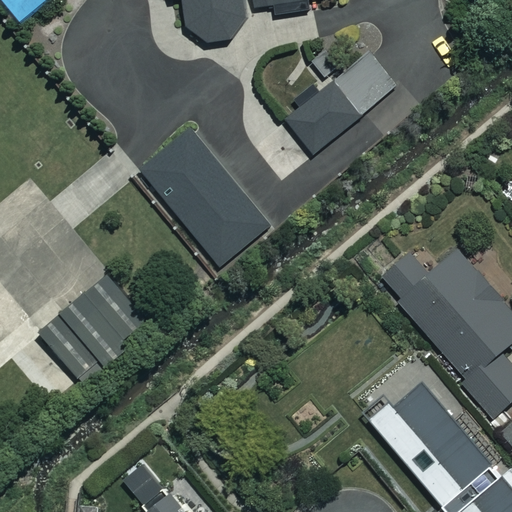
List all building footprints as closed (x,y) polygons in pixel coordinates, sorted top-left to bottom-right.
[(170,0),(171,1),(176,0),(183,0),(187,26),(206,41),(230,38),(246,19),(243,0),(251,0),(253,8),(276,5),(277,14),(306,10),(305,1),(314,0),(320,0),(322,8),(350,4),(349,0),(170,0)] [(326,44),(308,58),(325,79),(343,65),(326,44)] [(293,100),(299,107),(286,117),(314,152),(397,86),(369,51),(322,89),(316,82),(293,100)] [(270,225),(191,128),(141,169),(220,266),(270,225)] [(475,269),(458,248),(428,274),(410,253),(381,278),(463,375),(459,378),(493,418),(511,401),(511,364),(502,353),(511,343),(511,302),(510,300),(511,298),(511,286),(488,258),(475,269)] [(152,337),(112,285),(42,338),(82,390),(152,337)] [(511,511),(511,468),(511,467),(502,474),(421,377),(371,419),(448,511),(511,511)] [(142,511),(187,511),(169,490),(142,511)]
